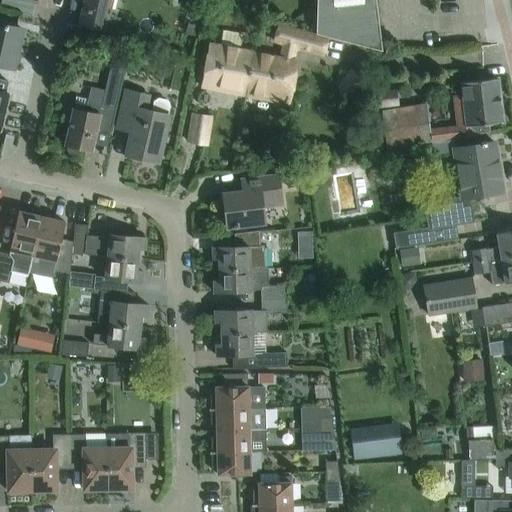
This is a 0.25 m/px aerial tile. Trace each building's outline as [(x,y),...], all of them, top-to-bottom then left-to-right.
[(83,0),(78,24),(105,30),(112,0),(83,0)] [(316,0),(315,33),(381,50),(375,0),(316,0)] [(0,65),(13,69),(13,68),(22,29),(0,23),(0,65)] [(254,52),(246,95),(289,103),(296,60),(292,60),(294,51),(322,55),(327,38),(278,25),(273,41),(284,44),(281,58),(254,52)] [(246,95),(254,52),(240,50),(243,34),(222,30),(219,46),(209,44),(201,86),(246,95)] [(130,70),(133,59),(127,57),(124,69),(130,70)] [(69,122),(64,145),(92,151),(97,128),(110,131),(114,111),(115,106),(124,68),(110,65),(104,90),(90,87),(87,99),(75,96),(73,104),(73,108),(72,112),(68,111),(65,121),(69,122)] [(503,121),(500,103),(497,78),(459,82),(461,95),(453,96),(457,126),(430,129),(426,105),(381,112),(387,150),(458,138),(489,131),(488,123),(503,121)] [(375,110),(398,108),(396,89),(373,92),(375,110)] [(150,95),(143,94),(125,90),(116,128),(130,131),(125,155),(142,159),(144,153),(159,156),(169,115),(170,106),(167,100),(158,98),(153,101),(151,111),(147,110),(150,95)] [(192,113),(188,142),(206,145),(210,116),(192,113)] [(495,162),(497,162),(494,142),(467,146),(466,138),(431,144),(433,157),(454,153),(461,196),(425,202),(429,227),(392,233),(394,248),(456,239),(454,223),(474,220),(470,196),(502,191),(499,175),(497,175),(495,162)] [(247,190),(242,191),(222,193),(226,227),(233,226),(233,228),(237,227),(265,224),(263,208),(283,206),(279,173),(261,175),(241,178),(241,179),(246,178),(247,190)] [(32,255),(41,216),(18,211),(9,250),(32,255)] [(53,271),(69,274),(69,271),(71,249),(72,246),(59,243),(64,221),(41,216),(32,255),(28,273),(52,278),(53,271)] [(106,255),(137,258),(139,248),(144,248),(146,238),(109,234),(108,236),(86,235),(87,225),(74,223),(72,246),(71,249),(84,251),(107,253),(106,255)] [(218,268),(264,266),(263,244),(260,244),(260,229),(234,232),(234,246),(212,247),(212,258),(218,258),(218,268)] [(488,260),(511,255),(511,229),(496,232),(498,246),(486,249),(458,253),(460,264),(472,262),(488,260)] [(312,243),(312,230),(297,231),(298,244),(312,243)] [(328,244),(314,244),(314,258),(329,258),(328,244)] [(395,262),(414,260),(412,248),(394,249),(395,262)] [(0,252),(0,280),(8,283),(13,260),(10,254),(0,252)] [(136,270),(137,258),(106,255),(104,278),(141,282),(142,271),(136,270)] [(511,281),(511,255),(488,260),(472,262),(475,274),(491,272),(493,284),(511,281)] [(316,279),(328,278),(327,264),(315,264),(316,279)] [(293,265),(285,265),(285,280),(293,280),(293,265)] [(260,298),(287,297),(286,283),(268,284),(267,268),(264,268),(264,266),(218,268),(219,280),(213,281),(213,292),(250,290),(260,290),(260,298)] [(69,271),(69,274),(68,286),(93,289),(95,274),(69,271)] [(428,314),(474,306),(469,278),(423,285),(428,314)] [(109,324),(140,326),(141,315),(147,315),(148,305),(133,303),(135,292),(100,289),(97,322),(109,324)] [(214,322),(220,321),(221,333),(251,332),(267,331),(267,312),(288,311),(287,297),(260,298),(261,310),(251,310),(251,309),(214,310),(214,322)] [(511,301),(481,307),(484,326),(511,321),(511,301)] [(139,337),(140,326),(109,324),(108,335),(93,333),(92,344),(124,347),(143,349),(145,338),(139,337)] [(20,327),(16,344),(26,347),(30,329),(20,327)] [(251,332),(221,333),(221,344),(215,344),(215,355),(232,355),(232,369),(261,368),(261,367),(287,366),(286,352),(252,353),(251,332)] [(511,333),(501,333),(500,345),(511,345),(511,333)] [(85,356),(86,343),(63,340),(61,353),(85,356)] [(481,360),(461,361),(463,382),(483,380),(481,360)] [(61,367),(49,364),(46,378),(58,381),(61,367)] [(209,394),(210,409),(265,407),(265,390),(248,390),(248,386),(247,385),(246,373),(221,374),(221,386),(215,386),(215,394),(209,394)] [(216,430),(266,429),(265,407),(210,409),(210,424),(211,424),(211,423),(216,423),(216,430)] [(319,428),(332,427),(331,417),(319,417),(319,428)] [(349,429),(353,460),(401,454),(397,423),(349,429)] [(495,450),(497,450),(496,426),(467,427),(468,459),(495,458),(495,450)] [(332,427),(319,428),(319,437),(333,437),(332,427)] [(211,452),(249,451),(249,440),(266,439),(266,429),(216,430),(216,438),(212,438),(212,437),(210,437),(211,452)] [(55,461),(69,461),(68,434),(52,434),(52,449),(31,449),(31,490),(57,489),(57,488),(56,488),(55,461)] [(107,488),(107,448),(85,448),(85,434),(68,434),(69,461),(83,461),(83,487),(82,487),(82,489),(107,488)] [(31,490),(31,449),(31,435),(0,435),(0,462),(7,462),(7,489),(6,489),(6,490),(31,490)] [(146,436),(106,436),(107,448),(107,488),(132,488),(131,460),(146,460),(146,436)] [(511,449),(497,450),(495,450),(495,458),(495,465),(509,465),(509,477),(511,476),(511,449)] [(249,451),(211,452),(211,467),(212,467),(212,466),(217,466),(217,474),(250,473),(249,451)] [(325,472),(338,471),(337,461),(325,461),(325,472)] [(338,471),(325,472),(325,481),(339,481),(338,471)] [(253,505),(291,504),(291,482),(258,482),(258,490),(253,490),(252,489),(253,505)] [(462,497),(482,496),(482,488),(462,488),(462,497)] [(474,500),(473,511),(511,511),(511,500),(508,500),(474,500)]
